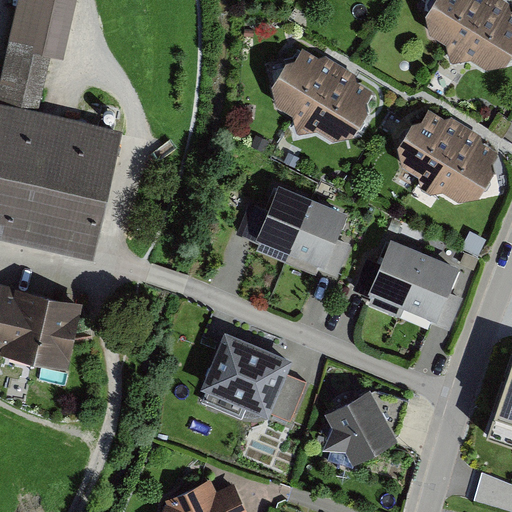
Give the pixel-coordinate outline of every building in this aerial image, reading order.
[(17,0),(0,76),(0,231),(94,253),(124,125),(40,105),(52,53),(64,55),(76,0),(17,0)] [(504,2),(499,0),(423,0),(414,16),(425,37),(440,47),(447,67),(464,63),(479,71),(499,59),(511,35),(511,19),(504,14),(504,2)] [(353,68),(323,52),(316,56),(304,49),(277,56),(263,82),(273,103),(289,112),(295,133),(312,129),(328,137),(348,125),(367,89),(353,79),(353,68)] [(478,132),(449,116),(441,120),(430,113),(403,120),(388,146),(398,167),(414,176),(421,197),(438,192),(453,201),(473,189),(492,153),(478,143),(478,132)] [(339,209),(272,183),(250,238),(340,273),(351,244),(328,235),(339,209)] [(458,267),(385,240),(365,294),(452,328),(465,293),(451,288),(458,267)] [(0,281),(0,351),(68,367),(84,300),(0,281)] [(284,357),(220,330),(194,390),(261,419),(264,413),(287,422),(305,381),(278,370),(284,357)] [(511,353),(483,443),(511,452),(511,353)] [(392,438),(368,388),(320,415),(326,426),(314,446),(338,450),(346,463),(392,438)] [(511,509),(511,481),(483,474),(476,501),(511,509)] [(169,504),(161,509),(159,511),(242,511),(231,485),(215,492),(209,479),(168,497),(169,504)]
